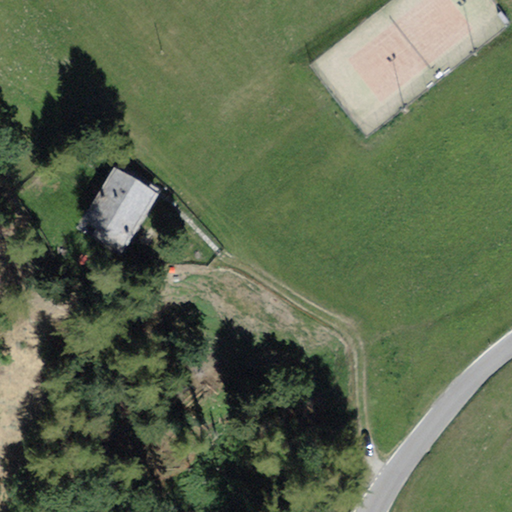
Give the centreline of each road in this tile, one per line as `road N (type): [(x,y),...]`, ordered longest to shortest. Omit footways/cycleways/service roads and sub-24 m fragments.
road 1 (track): [(171,208),(219,253),(349,330),(358,344),(373,459),(390,480)]
road 2 (tertiary): [(511,346),(457,395),(372,511)]
